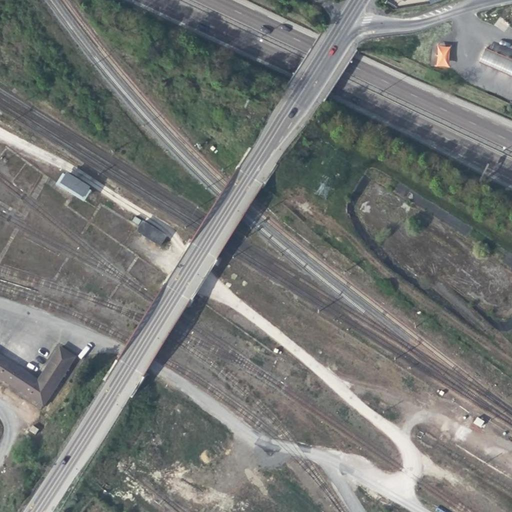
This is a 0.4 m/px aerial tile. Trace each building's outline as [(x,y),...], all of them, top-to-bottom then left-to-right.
[(451,57),(509,83),(511,75),(511,59),(460,37),(451,57)] [(436,44),(435,66),(449,67),(449,45),(436,44)] [(424,47),(411,47),(410,66),(423,66),(424,47)] [(82,198),(89,189),(66,174),(59,184),(82,198)] [(159,247),(165,237),(142,222),(136,232),(159,247)] [(59,348),(37,380),(0,356),(0,377),(43,406),(75,358),(59,348)]
